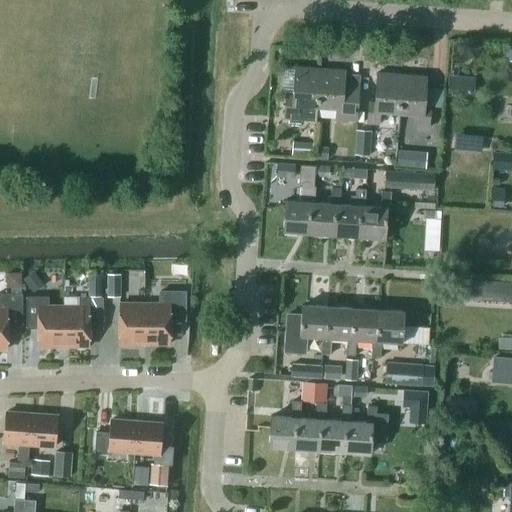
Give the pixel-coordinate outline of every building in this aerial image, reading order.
[(317,120),(317,107),(320,68),(295,66),(293,96),(286,95),(285,118),(317,120)] [(336,109),(336,120),(347,121),(348,119),(357,119),(360,83),(344,82),(345,70),(320,68),(317,107),(336,109)] [(380,112),(399,113),(402,74),(377,72),(375,102),(369,102),(367,123),(379,124),(380,112)] [(418,115),(417,126),(429,127),(431,106),(425,106),(427,76),(402,74),(399,113),(418,115)] [(448,76),(447,91),(473,93),(475,77),(448,76)] [(355,154),(370,155),(372,130),(357,129),(355,154)] [(453,131),(452,147),(479,149),(481,134),(453,131)] [(292,142),(292,154),(312,154),(312,143),(292,142)] [(314,157),(327,157),(328,148),(315,148),(314,157)] [(415,149),(397,148),(396,163),(414,164),(415,149)] [(493,151),(493,168),(507,168),(508,152),(493,151)] [(278,162),(277,177),(295,178),(295,163),(278,162)] [(283,231),(308,233),(311,202),(314,202),(315,186),(314,186),(315,166),(300,165),(299,185),(301,185),(299,201),(285,200),(283,231)] [(327,175),(328,166),(316,165),(315,174),(327,175)] [(340,175),(352,176),(353,167),(341,166),(340,175)] [(415,171),(385,169),(384,187),(414,189),(415,171)] [(308,233),(334,235),(336,204),(339,204),(341,187),(331,187),(330,203),(314,202),(311,202),(308,233)] [(334,235),(359,236),(361,205),(364,205),(366,189),(357,188),(355,205),(339,204),(336,204),(334,235)] [(361,205),(359,236),(385,238),(387,208),(390,208),(391,191),(382,190),(380,207),(364,205),(361,205)] [(503,207),(504,194),(493,193),(492,206),(503,207)] [(435,209),(423,208),(423,216),(435,216),(435,209)] [(33,292),(43,284),(34,271),(23,279),(33,292)] [(101,296),(101,274),(88,274),(88,296),(101,296)] [(107,296),(120,296),(120,274),(107,274),(107,296)] [(511,280),(461,278),(461,288),(452,287),(451,297),(460,298),(460,299),(511,301),(511,280)] [(160,303),(145,303),(145,343),(170,343),(170,319),(185,319),(185,291),(160,291),(160,303)] [(0,348),(7,349),(7,325),(22,325),(22,293),(0,292),(0,348)] [(38,328),(38,346),(63,346),(64,306),(49,306),(49,296),(26,296),(26,328),(38,328)] [(79,306),(64,306),(63,346),(88,346),(89,297),(79,297),(79,306)] [(119,343),(145,343),(145,303),(120,303),(119,343)] [(306,336),(322,337),(326,337),(327,306),(302,305),(301,315),(287,314),(285,351),(305,352),(306,336)] [(331,338),(347,338),(351,339),(353,308),(327,306),(326,337),(322,337),(321,353),(330,354),(331,338)] [(356,339),(372,340),(376,340),(378,309),(353,308),(351,339),(347,338),(346,355),(355,356),(356,339)] [(402,342),(404,311),(378,309),(376,340),(372,340),(371,357),(380,357),(381,341),(402,342)] [(511,336),(499,335),(498,347),(511,347),(511,336)] [(511,358),(494,357),(492,376),(511,378),(511,358)] [(344,380),(357,380),(358,359),(346,358),(344,380)] [(423,363),(387,361),(385,381),(421,383),(423,363)] [(305,376),(319,377),(320,365),(306,364),(305,376)] [(324,365),(323,377),(339,378),(340,366),(324,365)] [(301,400),(325,402),(326,383),(302,382),(301,400)] [(365,398),(366,383),(340,382),(340,397),(365,398)] [(402,390),(401,404),(409,405),(409,409),(408,421),(426,422),(428,392),(402,390)] [(449,412),(462,413),(463,399),(450,398),(449,412)] [(268,447),(294,448),(296,417),(300,417),(301,401),(292,400),(291,417),(270,416),(268,447)] [(294,448),(319,450),(321,419),(325,419),(326,403),(317,402),(316,419),(300,417),(296,417),(294,448)] [(319,450),(344,452),(346,421),(350,421),(351,404),(342,404),(341,420),(325,419),(321,419),(319,450)] [(376,411),(376,406),(367,405),(366,422),(350,421),(346,421),(344,452),(370,453),(371,437),(386,438),(388,411),(376,411)] [(6,411),(4,442),(29,444),(31,413),(6,411)] [(31,413),(29,444),(54,446),(57,415),(31,413)] [(109,450),(134,452),(136,421),(111,419),(110,432),(96,431),(94,453),(109,454),(109,450)] [(136,421),(134,452),(159,454),(161,423),(136,421)] [(70,477),(72,452),(55,451),(53,476),(70,477)] [(48,476),(49,461),(32,459),(31,474),(48,476)] [(24,478),(25,463),(9,462),(8,476),(24,478)] [(151,464),(150,484),(156,484),(166,485),(167,465),(151,464)] [(447,492),(448,477),(441,476),(439,491),(444,491),(447,492)] [(15,482),(14,498),(23,499),(24,483),(15,482)] [(39,483),(26,482),(25,490),(38,491),(39,483)] [(118,497),(130,498),(131,490),(119,489),(118,497)] [(143,499),(144,491),(131,490),(130,498),(143,499)] [(23,511),(25,499),(14,499),(13,511),(23,511)] [(25,499),(23,511),(34,511),(35,500),(25,499)]
